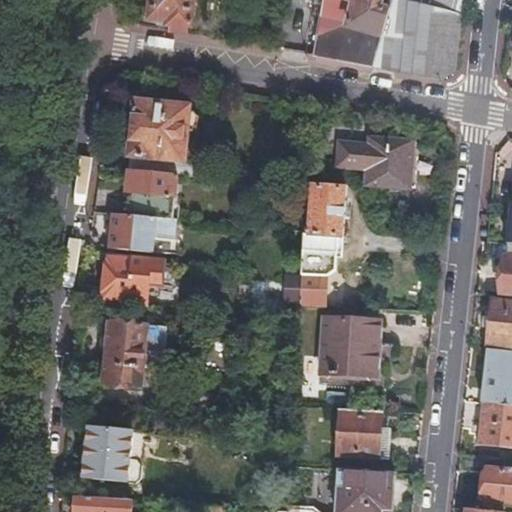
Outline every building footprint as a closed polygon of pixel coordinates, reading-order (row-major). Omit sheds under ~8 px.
[(149,0),(149,15),(167,17),(167,21),(191,22),(192,0),(149,0)] [(322,0),(311,0),(313,1),(303,52),(312,53),(322,0)] [(322,0),(312,53),(441,76),(454,66),(461,0),(322,0)] [(131,143),(128,169),(130,169),(168,173),(170,159),(194,161),(198,117),(193,111),(188,111),(188,106),(134,101),(133,115),(126,122),(125,135),(131,143)] [(367,169),(367,184),(410,186),(413,141),(369,139),(369,144),(339,143),(338,168),(367,169)] [(173,219),(178,174),(168,173),(130,169),(126,214),(173,219)] [(301,304),(325,305),(327,276),(335,269),(337,237),(343,237),(346,188),(311,185),(308,233),(306,232),(305,232),(300,304),(301,304)] [(126,214),(113,213),(109,248),(152,252),(152,251),(176,253),(178,238),(173,238),(175,219),(173,219),(126,214)] [(511,242),(506,242),(505,255),(503,255),(502,270),(501,279),(499,291),(511,292),(511,242)] [(81,285),(78,300),(128,306),(128,304),(128,302),(147,304),(149,282),(161,283),(163,258),(108,252),(103,288),(81,285)] [(489,325),(487,344),(511,346),(511,301),(492,300),(490,310),(485,310),(483,325),(489,325)] [(323,318),(320,375),(379,378),(382,320),(323,318)] [(107,364),(104,384),(140,388),(142,367),(161,369),(166,327),(109,321),(105,363),(107,364)] [(208,335),(205,369),(231,371),(234,337),(208,335)] [(511,404),(511,350),(490,348),(484,402),(511,404)] [(511,404),(484,402),(479,443),(511,446),(511,404)] [(382,411),(340,408),(340,409),(338,455),(380,458),(381,428),(382,411)] [(133,431),(88,426),(83,476),(136,483),(141,480),(142,462),(138,458),(130,457),(130,452),(133,431)] [(390,429),(381,428),(380,458),(388,458),(390,429)] [(511,469),(486,467),(483,499),(511,501),(511,469)] [(394,472),(340,469),(336,511),(381,511),(382,509),(392,510),(394,472)] [(129,511),(130,499),(76,495),(74,511),(129,511)]
